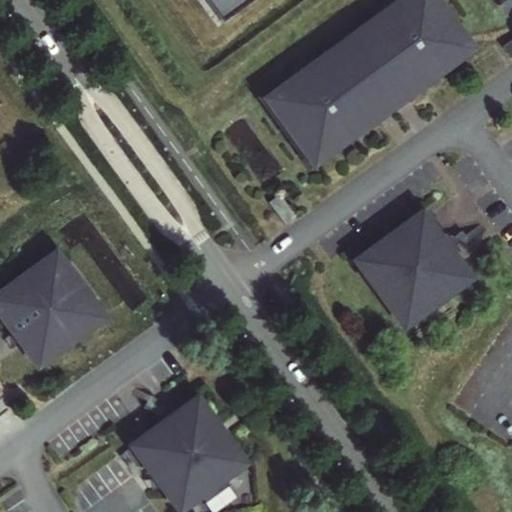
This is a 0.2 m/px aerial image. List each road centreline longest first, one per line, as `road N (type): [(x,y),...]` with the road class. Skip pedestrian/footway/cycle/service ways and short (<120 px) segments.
road 1 (residential): [(15,0),(225,286)]
road 2 (residential): [(225,286),(390,511)]
road 3 (unclassified): [(225,286),(18,444)]
